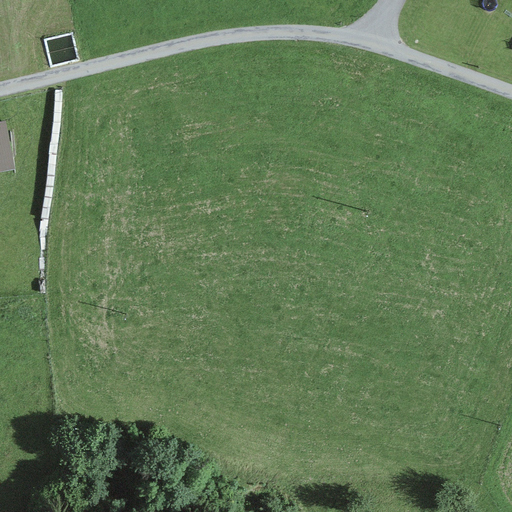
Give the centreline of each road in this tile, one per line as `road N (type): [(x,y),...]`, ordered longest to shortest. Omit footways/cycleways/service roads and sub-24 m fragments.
road 1 (track): [(0,89),(258,33),(366,42)]
road 2 (track): [(511,91),(366,42)]
